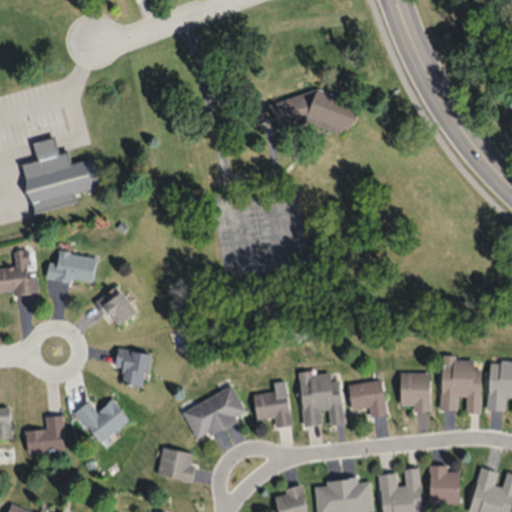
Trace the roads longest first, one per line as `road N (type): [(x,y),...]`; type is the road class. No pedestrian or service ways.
road 1 (residential): [(511,449),(286,466),(261,479),(232,511)]
road 2 (tertiary): [(511,193),(458,133),(392,0)]
road 3 (residential): [(244,0),(128,42),(84,46)]
road 4 (residential): [(71,332),(50,323),(36,330),(28,344),(36,366),(67,368),(77,346),(71,332)]
